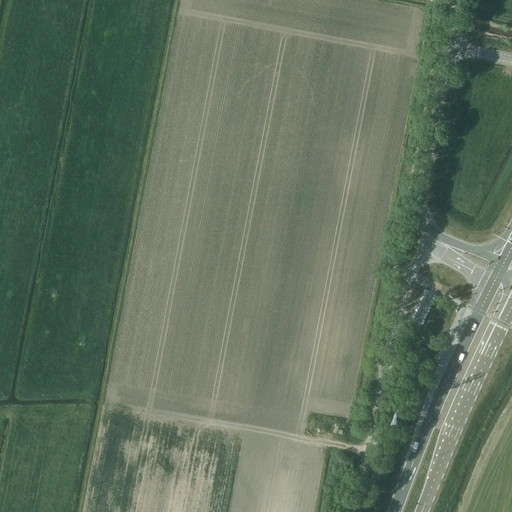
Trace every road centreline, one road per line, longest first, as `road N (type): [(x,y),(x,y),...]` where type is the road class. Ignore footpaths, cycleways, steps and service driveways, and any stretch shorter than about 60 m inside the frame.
road 1 (unclassified): [(355,511),(405,283),(435,240)]
road 2 (primary): [(492,280),(394,511)]
road 3 (primary): [(420,511),(511,298)]
road 4 (tertiary): [(435,240),(419,211),(420,189),(448,46)]
